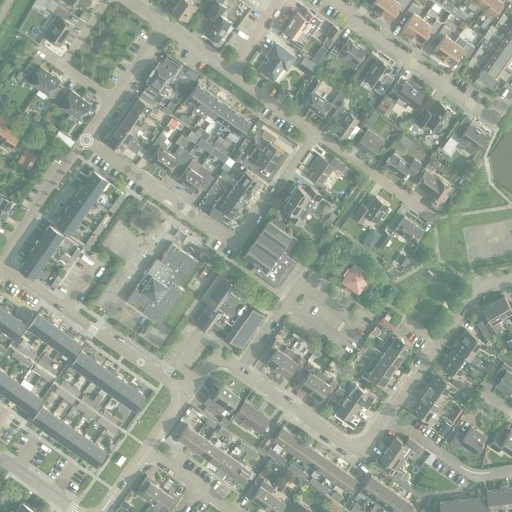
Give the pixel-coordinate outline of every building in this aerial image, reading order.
[(51,0),(37,0),(53,11),(58,4),(51,0)] [(66,0),(76,7),(78,4),(84,9),(90,0),(66,0)] [(178,0),(172,9),(187,20),(197,6),(188,0),(178,0)] [(214,18),(204,32),(217,41),(231,21),(220,14),(226,6),(217,0),(215,0),(207,12),(214,18)] [(378,12),(379,13),(387,0),(374,0),(371,5),(375,7),(374,9),(378,12)] [(387,0),(379,13),(380,14),(380,13),(384,16),(385,15),(389,17),(396,7),(402,11),(409,0),(387,0)] [(467,6),(471,8),(477,0),(470,0),(471,1),(467,6)] [(482,11),(483,10),(490,0),(477,0),(471,8),(475,11),(478,6),(483,9),(482,11)] [(490,0),(483,10),(482,11),(488,15),(480,25),(484,28),(503,2),(500,0),(490,0)] [(409,34),(410,35),(422,18),(413,12),(418,6),(412,2),(404,13),(410,17),(402,27),(406,30),(405,32),(409,34)] [(45,36),(59,45),(73,25),(64,19),(69,12),(58,4),(53,11),(53,12),(59,16),(45,36)] [(459,7),(455,12),(464,19),(468,13),(459,7)] [(297,11),(291,20),(306,31),(311,34),(321,20),(316,17),(317,16),(307,9),(303,15),(297,11)] [(422,18),(410,35),(411,36),(415,39),(417,37),(421,40),(428,29),(433,33),(441,22),(435,19),(431,25),(422,18)] [(466,23),(471,27),(474,22),(469,18),(466,23)] [(306,31),(291,20),(284,29),(291,34),(288,39),(301,48),(306,41),(301,38),(306,31)] [(329,35),(323,42),(325,44),(329,47),(341,29),(337,27),(333,24),(327,33),(329,35)] [(441,57),(442,58),(454,41),(445,34),(449,28),(444,24),(436,35),(441,39),(434,49),(438,52),(437,54),(441,57)] [(491,87),(491,88),(498,78),(497,77),(511,56),(511,27),(483,68),(476,77),(487,84),(491,87)] [(454,41),(442,58),(443,58),(447,61),(448,59),(452,62),(460,52),(465,56),(473,45),(467,41),(459,35),(454,41)] [(328,52),(335,57),(339,50),(356,62),(365,50),(348,38),(344,44),(337,39),(328,52)] [(259,67),(261,69),(261,70),(273,79),(283,65),(286,68),(295,56),(275,42),(269,50),(273,53),(266,63),(264,61),(259,67)] [(312,60),(317,63),(322,57),(317,53),(312,60)] [(159,62),(152,72),(167,83),(177,68),(181,63),(169,54),(164,59),(161,64),(159,62)] [(300,64),(306,69),(311,61),(305,56),(300,64)] [(467,63),(472,66),(477,59),(472,56),(467,63)] [(376,85),(374,89),(382,94),(392,80),(387,76),(387,74),(392,68),(378,58),(367,74),(372,78),(371,80),(372,82),(376,85)] [(25,77),(39,87),(50,73),(40,66),(37,70),(32,67),(25,77)] [(16,77),(21,80),(26,73),(21,70),(16,77)] [(154,96),(153,98),(156,100),(159,102),(163,96),(160,93),(167,83),(152,72),(144,83),(147,84),(143,89),(154,96)] [(50,73),(39,87),(54,97),(61,87),(57,84),(60,80),(50,73)] [(313,91),(320,81),(315,77),(303,94),(308,97),(304,103),(321,115),(330,103),(313,91)] [(421,97),(423,93),(405,80),(402,85),(397,82),(388,94),(395,99),(398,95),(414,107),(416,103),(419,103),(421,99),(421,97)] [(190,100),(196,104),(207,89),(198,82),(187,97),(183,102),(187,105),(190,100)] [(177,88),(184,92),(187,88),(181,83),(177,88)] [(196,104),(204,110),(205,111),(216,95),(207,89),(196,104)] [(56,101),(71,112),(81,97),(71,90),(68,94),(63,91),(56,101)] [(339,90),(334,97),(340,100),(344,94),(339,90)] [(136,94),(129,104),(145,115),(149,109),(156,113),(158,110),(152,106),(156,100),(153,98),(142,91),(138,96),(136,94)] [(208,113),(213,117),(224,101),(216,95),(205,111),(204,110),(202,114),(206,116),(208,113)] [(81,97),(71,112),(85,122),(92,111),(88,108),(91,104),(81,97)] [(384,97),(375,109),(383,114),(391,102),(384,97)] [(170,101),(165,107),(171,111),(175,105),(170,101)] [(213,117),(222,123),(233,108),(224,101),(213,117)] [(447,121),(445,119),(452,110),(439,101),(431,113),(425,109),(416,122),(425,128),(428,123),(438,129),(440,126),(442,127),(444,127),(447,123),(447,121)] [(129,104),(123,113),(145,128),(148,124),(142,120),(145,115),(129,104)] [(345,137),(347,134),(351,137),(358,127),(354,124),(358,119),(346,111),(343,109),(344,108),(339,104),(331,115),(336,118),(337,118),(340,120),(334,129),(345,137)] [(164,107),(161,111),(168,115),(171,111),(165,107),(164,107)] [(226,126),(231,129),(242,114),(233,108),(222,123),(220,126),(220,127),(223,129),(226,126)] [(33,117),(39,121),(42,116),(36,112),(33,117)] [(123,113),(117,122),(133,133),(137,127),(143,131),(145,128),(123,113)] [(242,114),(231,129),(240,136),(251,120),(242,114)] [(172,118),(168,124),(173,128),(178,122),(172,118)] [(259,119),(255,124),(260,128),(264,123),(259,119)] [(0,122),(0,143),(2,145),(3,143),(7,145),(7,146),(10,148),(15,141),(19,134),(0,122)] [(117,122),(111,130),(138,149),(141,146),(136,142),(130,138),(133,133),(117,122)] [(405,131),(414,136),(416,133),(410,129),(413,124),(411,122),(405,131)] [(450,135),(442,147),(449,152),(455,145),(458,141),(464,145),(464,149),(469,152),(473,152),(476,148),(486,134),(469,123),(467,127),(460,122),(450,135)] [(50,129),(55,133),(58,128),(53,125),(50,129)] [(197,129),(195,132),(199,135),(200,136),(202,132),(204,130),(199,126),(197,129)] [(359,128),(351,138),(357,142),(355,144),(371,155),(380,142),(383,139),(367,128),(366,130),(365,130),(364,131),(364,132),(359,128)] [(265,144),(262,150),(276,160),(283,150),(272,142),(275,137),(263,129),(260,135),(262,136),(259,140),(263,143),(265,144)] [(138,149),(111,130),(105,140),(121,151),(125,145),(131,149),(136,152),(138,149)] [(191,130),(186,136),(195,142),(199,135),(195,132),(191,130)] [(202,132),(200,136),(201,137),(205,139),(208,136),(209,133),(204,130),(202,132)] [(149,159),(158,165),(169,151),(164,147),(167,144),(163,141),(166,136),(161,132),(150,147),(155,151),(149,159)] [(217,139),(214,142),(219,146),(222,142),(224,140),(224,139),(219,136),(217,139)] [(67,139),(65,142),(70,146),(73,143),(74,141),(69,137),(67,139)] [(201,137),(197,143),(201,145),(205,139),(201,137)] [(174,163),(178,167),(189,152),(184,148),(180,145),(173,154),(169,151),(158,165),(168,172),(174,163)] [(383,145),(378,153),(382,155),(387,148),(383,145)] [(247,153),(243,159),(255,167),(258,162),(269,170),(276,160),(262,150),(256,146),(252,151),(249,155),(247,153)] [(17,162),(29,169),(36,156),(37,155),(25,148),(17,162)] [(235,153),(231,158),(237,162),(240,157),(243,152),(238,148),(235,153)] [(183,170),(177,179),(187,185),(197,170),(201,165),(192,158),(194,156),(189,152),(178,167),(183,170)] [(384,165),(402,177),(407,169),(413,174),(421,163),(414,158),(410,164),(393,152),(384,165)] [(311,178),(320,184),(333,166),(341,171),(345,165),(334,157),(329,163),(318,155),(312,164),(318,169),(311,178)] [(432,156),(428,162),(434,165),(437,160),(432,156)] [(221,167),(224,168),(227,171),(231,166),(227,163),(225,161),(221,167)] [(197,170),(187,185),(196,192),(202,183),(207,187),(214,177),(210,174),(209,173),(210,171),(201,165),(197,170)] [(94,170),(86,181),(99,189),(106,179),(94,170)] [(245,170),(238,179),(255,190),(261,181),(245,170)] [(452,189),(451,188),(452,186),(439,177),(438,179),(426,170),(417,183),(429,191),(426,194),(440,204),(447,194),(448,195),(452,189)] [(354,173),(350,179),(356,183),(360,177),(354,173)] [(238,179),(232,188),(248,199),(255,190),(238,179)] [(86,181),(79,191),(91,199),(99,189),(86,181)] [(295,186),(289,195),(305,206),(309,209),(314,202),(309,199),(312,196),(318,200),(322,195),(310,187),(307,192),(297,185),(296,186),(295,186)] [(320,189),(330,196),(333,192),(323,185),(320,189)] [(232,188),(226,196),(242,208),(248,199),(232,188)] [(79,191),(72,201),(84,210),(91,199),(79,191)] [(121,192),(115,200),(119,203),(125,195),(121,192)] [(242,208),(226,196),(222,194),(209,212),(219,220),(224,214),(219,210),(222,207),(236,217),(242,208)] [(289,195),(283,203),(284,204),(283,206),(292,212),(289,217),(301,225),(304,220),(302,219),(309,209),(305,206),(289,195)] [(353,216),(361,222),(367,214),(376,221),(388,204),(376,196),(367,208),(362,204),(353,216)] [(0,204),(0,209),(5,212),(10,202),(3,199),(0,204)] [(119,203),(115,200),(109,209),(113,212),(119,203)] [(72,201),(64,212),(77,221),(84,210),(72,201)] [(77,221),(64,212),(57,223),(69,231),(77,221)] [(106,213),(100,221),(104,224),(110,216),(106,213)] [(395,229),(414,242),(423,229),(404,216),(395,229)] [(256,271),(277,287),(295,261),(285,254),(289,249),(296,239),(269,219),(243,255),(255,264),(252,269),(256,271)] [(104,224),(100,221),(94,230),(98,233),(104,224)] [(50,226),(43,235),(55,244),(62,234),(50,226)] [(375,244),(381,248),(391,235),(385,230),(375,244)] [(43,235),(35,247),(47,255),(55,244),(43,235)] [(85,243),(89,246),(95,238),(91,235),(85,243)] [(367,238),(364,243),(371,248),(376,241),(369,236),(367,238)] [(126,300),(143,312),(160,324),(184,290),(177,285),(186,273),(188,274),(197,261),(172,242),(162,256),(166,259),(163,263),(156,258),(126,300)] [(35,247),(28,257),(40,265),(47,255),(35,247)] [(76,247),(71,255),(75,259),(81,250),(76,247)] [(75,259),(71,255),(64,251),(59,259),(65,263),(64,265),(69,268),(75,259)] [(396,260),(404,266),(410,258),(402,253),(396,260)] [(40,265),(28,257),(20,268),(32,276),(40,265)] [(371,276),(353,263),(349,269),(347,267),(342,274),(344,275),(340,281),(358,294),(362,288),(364,290),(369,283),(367,282),(371,276)] [(62,268),(56,277),(60,280),(66,272),(62,268)] [(209,303),(195,323),(206,331),(213,321),(216,323),(214,326),(218,329),(219,327),(220,326),(227,331),(224,335),(241,347),(264,314),(248,302),(247,304),(228,291),(233,284),(219,274),(202,298),(209,303)] [(60,280),(56,277),(50,286),(55,289),(60,280)] [(504,296),(493,302),(502,316),(507,313),(511,321),(511,320),(511,306),(511,308),(504,296)] [(502,316),(493,302),(482,308),(489,320),(484,323),(490,334),(501,327),(496,319),(502,316)] [(0,310),(0,325),(4,328),(12,316),(1,309),(0,310)] [(29,326),(40,334),(48,321),(37,314),(29,326)] [(12,316),(4,328),(15,336),(23,324),(12,316)] [(40,334),(50,341),(59,329),(48,321),(40,334)] [(374,327),(371,332),(376,336),(380,330),(374,327)] [(50,341),(60,348),(69,336),(59,329),(50,341)] [(387,337),(384,341),(403,354),(408,347),(409,348),(411,345),(396,334),(391,330),(387,337)] [(466,330),(459,339),(476,350),(479,346),(484,349),(490,341),(484,337),(481,340),(466,330)] [(69,336),(60,348),(71,356),(80,344),(69,336)] [(19,343),(16,347),(26,354),(29,350),(32,344),(23,338),(19,343)] [(270,363),(277,368),(290,350),(286,346),(282,351),(277,348),(280,343),(275,339),(268,348),(273,352),(265,362),(269,365),(270,363)] [(459,339),(453,348),(474,363),(475,362),(477,359),(472,355),(476,350),(459,339)] [(386,349),(382,354),(397,365),(399,362),(398,361),(403,354),(384,341),(381,345),(386,349)] [(453,348),(447,356),(463,368),(466,363),(476,370),(479,367),(474,363),(453,348)] [(498,355),(502,358),(506,351),(502,348),(498,355)] [(11,355),(21,361),(24,357),(14,350),(11,355)] [(29,350),(26,354),(34,359),(37,355),(29,350)] [(290,350),(277,368),(283,373),(282,374),(286,377),(293,366),(298,370),(304,360),(299,356),(296,361),(291,357),(294,352),(290,350)] [(72,363),(83,371),(92,359),(80,351),(72,363)] [(373,356),(370,360),(389,374),(394,367),(395,368),(397,365),(382,354),(378,360),(373,356)] [(455,376),(453,380),(461,385),(464,381),(462,380),(465,376),(460,372),(463,368),(447,356),(440,365),(455,376)] [(24,357),(21,361),(28,366),(31,362),(24,357)] [(38,362),(46,368),(49,364),(40,358),(38,362)] [(83,371),(93,378),(102,366),(92,359),(83,371)] [(389,374),(370,360),(367,365),(372,368),(368,373),(363,370),(360,375),(369,382),(372,377),(383,385),(386,381),(384,380),(389,374)] [(302,387),(309,392),(323,373),(318,370),(315,375),(310,371),(313,366),(308,362),(301,372),(305,375),(298,386),(301,388),(302,387)] [(500,380),(496,386),(511,397),(511,374),(507,371),(510,368),(503,363),(494,376),(500,380)] [(49,364),(46,368),(55,374),(57,370),(49,364)] [(32,369),(41,375),(44,371),(35,365),(32,369)] [(93,378),(103,385),(112,374),(102,366),(93,378)] [(0,388),(0,389),(9,377),(0,370),(0,388)] [(44,371),(41,375),(49,381),(52,377),(44,371)] [(436,372),(429,382),(445,393),(449,388),(453,391),(456,387),(458,389),(461,385),(453,380),(450,383),(436,372)] [(323,373),(309,392),(316,396),(315,397),(318,400),(325,389),(330,393),(337,383),(332,379),(329,384),(323,380),(327,376),(323,373)] [(103,385),(114,393),(123,381),(112,374),(103,385)] [(0,389),(11,396),(20,384),(9,377),(0,389)] [(60,384),(69,390),(72,386),(63,380),(60,384)] [(114,393),(125,400),(133,388),(123,381),(114,393)] [(429,382),(423,391),(443,405),(447,401),(442,398),(445,393),(429,382)] [(203,403),(218,414),(224,406),(228,409),(238,395),(222,383),(216,392),(213,390),(203,403)] [(11,396),(21,404),(30,392),(20,384),(11,396)] [(72,386),(69,390),(77,396),(80,391),(72,386)] [(339,386),(335,392),(340,396),(344,391),(339,386)] [(351,388),(344,399),(357,408),(360,403),(367,408),(374,397),(358,386),(355,391),(351,388)] [(55,391),(64,397),(67,393),(58,387),(55,391)] [(133,388),(125,400),(135,408),(135,407),(143,395),(133,388)] [(423,391),(417,399),(433,410),(436,406),(441,409),(443,405),(423,391)] [(30,392),(21,404),(32,411),(40,399),(30,392)] [(93,400),(90,405),(98,411),(101,406),(97,403),(103,395),(99,392),(93,400)] [(67,393),(64,397),(72,403),(75,399),(67,393)] [(81,399),(90,405),(93,400),(84,394),(81,399)] [(357,408),(344,399),(336,410),(339,413),(336,417),(341,421),(341,423),(345,426),(347,425),(352,429),(360,418),(353,413),(357,408)] [(433,410),(417,399),(410,408),(425,419),(423,422),(428,426),(434,419),(429,415),(433,410)] [(241,424),(247,428),(249,425),(259,432),(269,419),(244,401),(235,414),(243,421),(241,424)] [(76,406),(85,412),(88,408),(79,402),(76,406)] [(33,419),(44,427),(52,414),(41,407),(33,419)] [(88,408),(85,412),(93,418),(96,414),(88,408)] [(101,414),(110,420),(113,416),(104,409),(101,414)] [(44,427),(53,433),(62,422),(52,414),(44,427)] [(113,416),(110,420),(118,426),(121,421),(113,416)] [(96,421),(105,427),(108,423),(99,417),(96,421)] [(207,418),(204,422),(213,428),(216,424),(207,418)] [(53,433),(63,440),(72,429),(62,422),(53,433)] [(108,423),(105,427),(113,433),(116,428),(108,423)] [(178,437),(189,445),(197,432),(187,425),(178,437)] [(218,431),(225,436),(228,432),(221,426),(218,431)] [(277,441),(272,449),(278,453),(284,445),(292,433),(282,426),(274,439),(276,440),(277,441)] [(451,442),(457,447),(462,442),(475,452),(484,440),(486,437),(471,427),(464,436),(458,432),(452,440),(451,442)] [(63,440),(75,448),(83,436),(72,429),(63,440)] [(490,446),(498,451),(501,446),(511,453),(511,430),(511,431),(505,440),(498,435),(494,440),(490,446)] [(189,445),(199,452),(207,440),(208,440),(197,432),(189,445)] [(228,432),(225,436),(235,442),(238,438),(228,432)] [(284,445),(294,453),(303,441),(292,433),(284,445)] [(75,448),(85,456),(93,443),(89,440),(83,436),(75,448)] [(396,436),(388,447),(400,455),(408,445),(417,451),(421,446),(413,440),(408,437),(405,440),(404,442),(402,441),(396,436)] [(207,440),(199,452),(209,459),(218,447),(219,445),(222,442),(217,438),(213,444),(208,440),(207,440)] [(239,445),(247,451),(250,447),(242,441),(239,445)] [(294,453),(305,460),(313,448),(303,441),(294,453)] [(93,443),(85,456),(95,463),(104,451),(93,443)] [(209,459),(220,467),(229,455),(222,449),(223,448),(219,445),(218,447),(209,459)] [(250,447),(247,451),(256,457),(259,453),(250,447)] [(270,447),(267,451),(275,457),(278,453),(272,449),(270,447)] [(400,455),(388,447),(380,458),(389,464),(385,469),(398,478),(399,477),(405,481),(410,474),(404,471),(403,472),(398,468),(404,459),(400,455)] [(305,460),(315,468),(323,456),(313,448),(305,460)] [(278,453),(275,457),(284,463),(287,459),(278,453)] [(220,467),(230,474),(242,458),(237,455),(237,456),(235,459),(229,455),(220,467)] [(315,468),(326,475),(334,463),(323,456),(315,468)] [(242,458),(230,474),(241,482),(250,469),(245,466),(247,462),(242,458)] [(288,466),(297,472),(299,468),(291,462),(288,466)] [(423,462),(419,468),(425,473),(429,466),(423,462)] [(326,475),(336,482),(344,471),(334,463),(326,475)] [(299,468),(297,472),(305,478),(308,474),(299,468)] [(344,471),(336,482),(347,490),(352,494),(359,484),(354,480),(355,478),(344,471)] [(360,490),(368,496),(379,480),(370,474),(360,490)] [(142,492),(152,500),(161,488),(151,480),(152,478),(147,475),(138,487),(143,490),(142,492)] [(309,481),(318,487),(321,482),(312,477),(309,481)] [(252,497),(262,504),(270,492),(274,487),(263,480),(260,485),(259,486),(254,483),(245,495),(251,499),(252,497)] [(368,496),(378,502),(388,487),(379,480),(368,496)] [(321,482),(318,487),(326,493),(329,488),(321,482)] [(378,502),(386,508),(397,493),(388,487),(378,502)] [(161,488),(152,500),(164,508),(165,506),(170,509),(178,497),(173,493),(171,495),(161,488)] [(511,492),(511,488),(499,490),(502,508),(506,507),(506,505),(511,504),(511,492)] [(487,491),(488,497),(489,507),(496,506),(496,509),(502,508),(499,490),(487,491)] [(330,496),(339,501),(342,497),(333,491),(330,496)] [(270,492),(262,504),(272,511),(271,511),(280,511),(285,505),(280,501),(281,500),(270,492)] [(386,508),(391,511),(395,511),(406,499),(397,493),(386,508)] [(488,497),(477,499),(477,511),(489,511),(489,507),(488,497)] [(395,511),(407,511),(411,508),(413,505),(406,499),(395,511)] [(477,511),(477,499),(464,500),(465,511),(477,511)] [(130,510),(133,505),(125,500),(122,505),(130,510)] [(309,511),(311,510),(296,500),(287,511),(309,511)] [(465,511),(464,500),(453,502),(453,511),(465,511)] [(334,511),(339,505),(333,501),(328,508),(329,509),(326,511),(334,511)] [(22,502),(15,511),(33,511),(34,511),(22,502)] [(453,511),(453,502),(440,503),(441,511),(453,511)]
